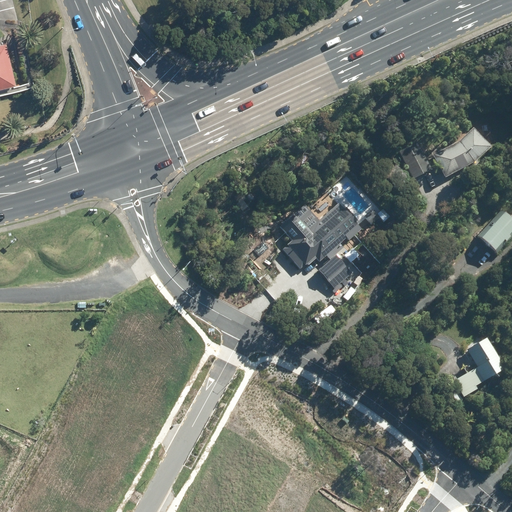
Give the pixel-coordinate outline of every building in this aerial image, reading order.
[(4,41),(0,41),(0,85),(13,82),(4,41)] [(459,141),(432,155),(444,178),(472,164),(475,162),(491,147),(473,128),(459,141)] [(417,142),(401,151),(416,178),(431,169),(417,142)] [(511,230),(511,216),(509,219),(500,211),(477,237),(494,251),(504,240),(506,242),(510,237),(508,236),(511,230)] [(292,221),(282,229),(293,242),(283,250),(299,269),(320,251),(324,255),(338,244),(317,220),(302,233),(292,221)] [(373,227),(371,242),(379,243),(381,228),(373,227)] [(318,271),(334,289),(351,273),(335,256),(318,271)] [(347,304),(341,297),(324,312),(330,319),(347,304)] [(504,369),(487,339),(482,342),(480,339),(471,344),(473,347),(467,350),(477,368),(454,382),(463,397),(477,390),(475,386),(504,369)] [(460,398),(456,392),(450,396),(453,402),(460,398)]
